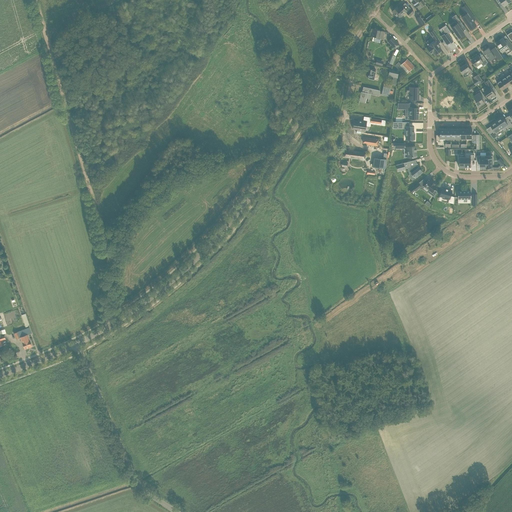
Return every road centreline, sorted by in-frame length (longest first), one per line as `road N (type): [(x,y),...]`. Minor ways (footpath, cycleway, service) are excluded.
road 1 (tertiary): [(108,327),(183,273),(227,228),(345,44)]
road 2 (track): [(112,261),(35,0)]
road 3 (unclassified): [(172,511),(132,479),(77,346)]
road 4 (residential): [(430,119),(430,76),(510,19)]
road 5 (track): [(112,261),(126,228),(152,199),(180,174),(207,164)]
road 6 (residential): [(430,119),(430,152),(442,169),(463,177),(511,170)]
